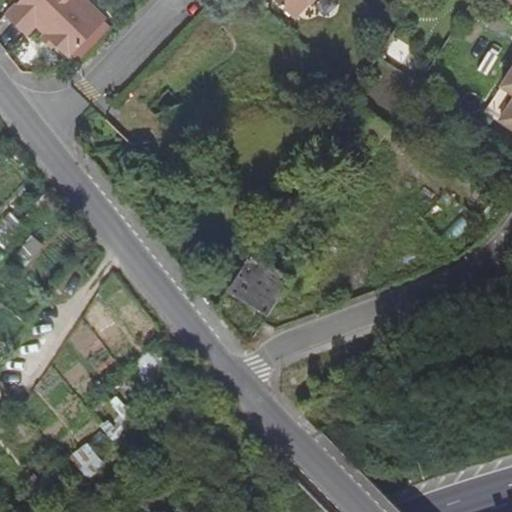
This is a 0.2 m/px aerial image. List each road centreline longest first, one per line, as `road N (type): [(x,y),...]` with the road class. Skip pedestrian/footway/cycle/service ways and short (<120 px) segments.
road 1 (residential): [(245,379),(39,138)]
road 2 (residential): [(245,379),(276,348),(473,270),(511,226)]
road 3 (residential): [(39,138),(175,0)]
road 4 (track): [(125,239),(23,387)]
road 5 (residential): [(364,511),(245,379)]
